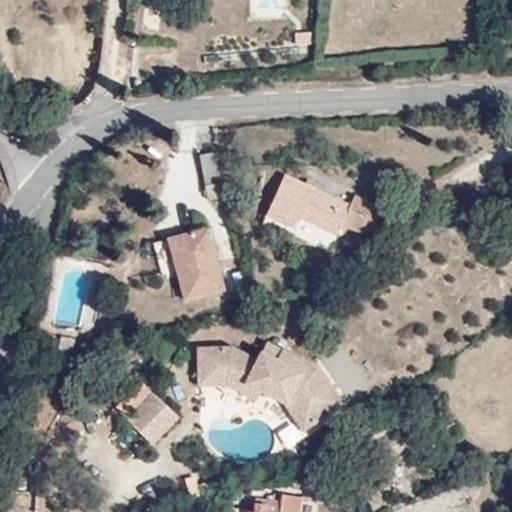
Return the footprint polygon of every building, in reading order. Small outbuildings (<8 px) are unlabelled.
[(193,170),(200,204),(216,203),(210,166),(193,170)] [(286,184),(278,200),(273,210),(304,223),(338,239),(350,211),(318,198),(286,184)] [(216,203),(200,204),(202,212),(217,210),(216,203)] [(304,223),(273,210),(265,224),(296,238),(304,223)] [(166,264),(174,307),(211,299),(199,239),(151,248),(155,265),(166,264)] [(273,337),(262,357),(242,346),(208,346),(207,381),(234,381),(262,397),(267,387),(291,400),(314,433),(334,419),(330,412),(348,400),(323,364),(273,337)] [(182,414),(159,392),(134,419),(157,441),(182,414)] [(422,446),(415,428),(402,433),(410,451),(422,446)] [(319,447),(313,439),(306,444),(311,452),(319,447)]
